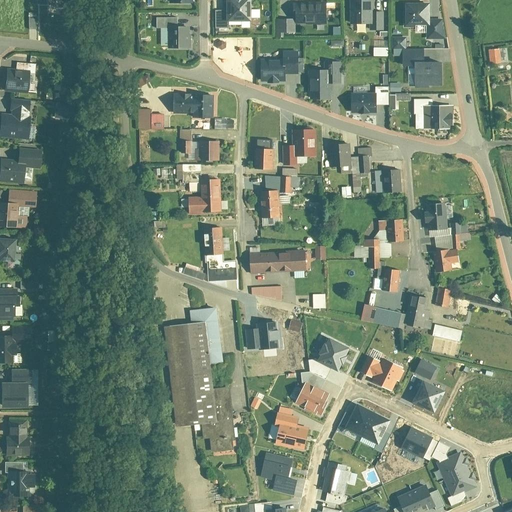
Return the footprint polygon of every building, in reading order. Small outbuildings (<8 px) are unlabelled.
[(251,0),(228,0),(229,25),(252,24),(251,0)] [(370,1),(351,2),(351,27),(370,26),(370,13),(370,1)] [(429,3),(405,4),(405,29),(428,29),(429,39),(444,39),(443,20),(429,20),(429,3)] [(326,4),(295,5),(295,24),(327,23),(326,4)] [(381,13),(370,13),(370,26),(371,31),(382,31),(381,13)] [(294,19),(275,19),(275,34),(295,33),(295,24),(294,19)] [(187,27),(170,28),(170,50),(188,49),(187,27)] [(443,88),(443,51),(406,51),(406,70),(415,70),(416,88),(443,88)] [(283,62),(263,63),(263,82),(285,82),(285,73),(299,73),(298,52),(282,53),(283,62)] [(329,70),(309,71),(310,98),(330,97),(329,70)] [(6,90),(37,92),(39,74),(7,72),(6,90)] [(352,93),(352,111),(377,111),(377,93),(352,93)] [(214,97),(176,97),(176,115),(194,115),(194,120),(214,120),(214,97)] [(29,139),(32,103),(12,101),(10,117),(3,116),(1,137),(29,139)] [(452,130),(452,107),(425,107),(425,131),(452,130)] [(317,158),(317,131),(296,132),(297,148),(297,159),(317,158)] [(218,143),(202,143),(203,166),(219,165),(218,143)] [(349,146),(330,147),(331,168),(350,167),(350,159),(349,146)] [(272,148),(256,149),(257,171),(272,170),(272,148)] [(297,148),(284,148),(285,168),(297,168),(297,159),(297,148)] [(18,163),(1,161),(0,170),(0,181),(22,184),(23,167),(41,168),(42,154),(19,153),(18,163)] [(360,158),(350,159),(350,167),(350,175),(361,175),(360,158)] [(401,192),(400,170),(377,171),(378,193),(401,192)] [(221,213),(220,180),(201,181),(202,201),(191,202),(192,215),(221,213)] [(276,194),(261,194),(262,220),(277,219),(276,194)] [(15,204),(0,203),(0,228),(15,229),(15,204)] [(444,205),(426,206),(428,232),(446,231),(444,205)] [(404,244),(403,222),(381,222),(381,233),(390,233),(390,244),(404,244)] [(220,230),(204,230),(205,255),(221,255),(220,230)] [(16,241),(0,240),(0,263),(15,264),(16,241)] [(259,248),(250,249),(251,273),(266,273),(266,271),(305,269),(305,253),(260,255),(259,248)] [(458,252),(435,253),(436,274),(451,273),(451,265),(459,264),(458,252)] [(396,271),(385,271),(383,292),(394,293),(396,271)] [(452,292),(440,289),(436,305),(447,308),(452,292)] [(426,300),(412,298),(407,327),(422,329),(426,300)] [(20,300),(0,299),(0,318),(19,318),(20,300)] [(189,313),(190,328),(209,327),(212,365),(221,364),(216,311),(189,313)] [(278,323),(259,325),(261,349),(280,348),(278,323)] [(471,330),(451,326),(448,339),(469,343),(471,330)] [(190,328),(169,330),(178,431),(203,428),(218,427),(215,392),(212,365),(209,327),(190,328)] [(10,329),(11,337),(11,342),(33,341),(33,328),(10,329)] [(11,337),(0,336),(0,366),(11,366),(11,342),(11,337)] [(349,348),(328,338),(317,362),(338,372),(349,348)] [(380,360),(368,355),(360,373),(371,378),(380,360)] [(403,368),(384,359),(372,382),(391,391),(403,368)] [(32,373),(11,373),(11,389),(28,388),(32,388),(32,373)] [(444,392),(423,382),(413,403),(435,413),(444,392)] [(305,383),(295,403),(321,416),(326,406),(324,405),(329,395),(305,383)] [(11,389),(2,389),(2,411),(28,410),(28,388),(11,389)] [(218,427),(203,428),(205,445),(213,444),(214,455),(236,452),(230,390),(215,392),(218,427)] [(358,404),(346,429),(377,444),(389,420),(358,404)] [(6,438),(6,451),(29,452),(29,438),(26,438),(26,421),(9,421),(9,438),(6,438)] [(277,445),(293,449),(293,446),(304,449),(308,431),(282,424),(277,445)] [(432,438),(410,427),(400,448),(422,458),(432,438)] [(461,453),(438,463),(451,496),(474,486),(461,453)] [(261,475),(274,478),(272,490),(293,494),(296,480),(288,479),(292,460),(265,454),(261,475)] [(351,466),(328,461),(322,492),(345,496),(351,466)] [(9,469),(9,496),(29,496),(29,485),(34,485),(34,472),(29,472),(29,469),(9,469)] [(426,485),(398,497),(404,511),(424,511),(436,507),(426,485)]
